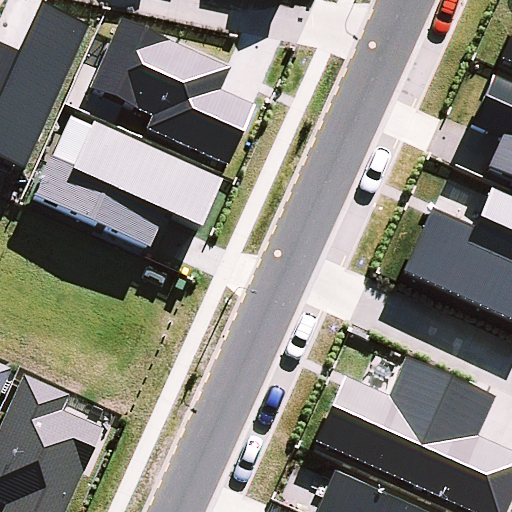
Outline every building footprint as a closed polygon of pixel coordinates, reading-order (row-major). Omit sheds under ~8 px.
[(0,59),(0,171),(19,180),(81,41),(31,18),(11,65),(0,59)] [(511,26),(495,65),(511,72),(511,26)] [(141,141),(221,177),(247,118),(212,103),(222,81),(113,33),(83,100),(147,128),(141,141)] [(498,142),(482,178),(511,192),(511,95),(487,85),(468,129),(498,142)] [(45,170),(68,180),(86,139),(63,129),(45,170)] [(26,209),(142,261),(157,229),(191,244),(215,192),(88,136),(86,139),(68,180),(45,170),(44,169),(26,209)] [(424,220),(396,283),(511,335),(511,208),(487,197),(467,239),(424,220)] [(310,451),(446,511),(504,511),(511,495),(511,463),(472,446),(490,407),(399,367),(381,407),(338,387),(310,451)] [(0,373),(0,396),(9,378),(0,373)] [(68,511),(101,438),(59,418),(67,403),(20,382),(0,426),(0,510),(3,511),(68,511)] [(400,511),(328,480),(314,511),(400,511)]
